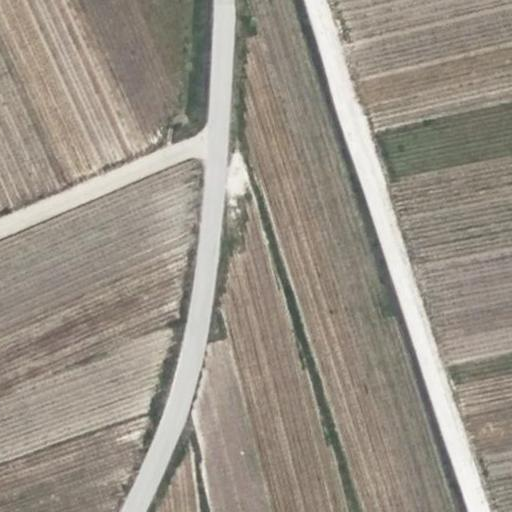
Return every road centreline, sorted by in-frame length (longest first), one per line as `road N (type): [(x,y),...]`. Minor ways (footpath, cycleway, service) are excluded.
road 1 (track): [(306,0),(477,511)]
road 2 (unclassified): [(122,511),(186,370),(211,134)]
road 3 (unclassified): [(0,223),(211,134)]
road 4 (unclassified): [(211,134),(218,0)]
